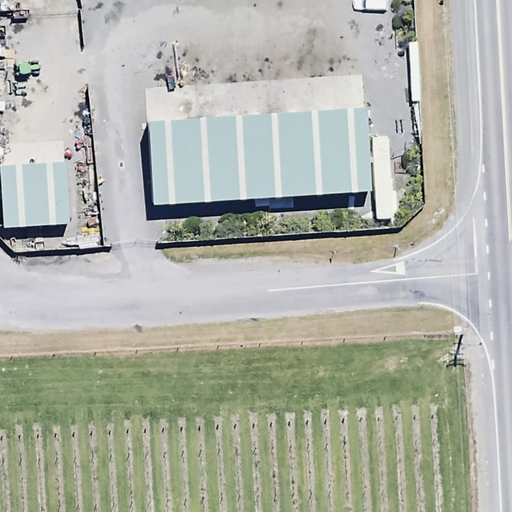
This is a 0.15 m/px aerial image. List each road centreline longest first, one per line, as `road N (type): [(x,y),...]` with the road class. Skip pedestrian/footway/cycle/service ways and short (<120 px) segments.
road 1 (unclassified): [(504,275),(0,303)]
road 2 (trunk): [(490,0),(504,275)]
road 3 (trunk): [(504,275),(511,417)]
